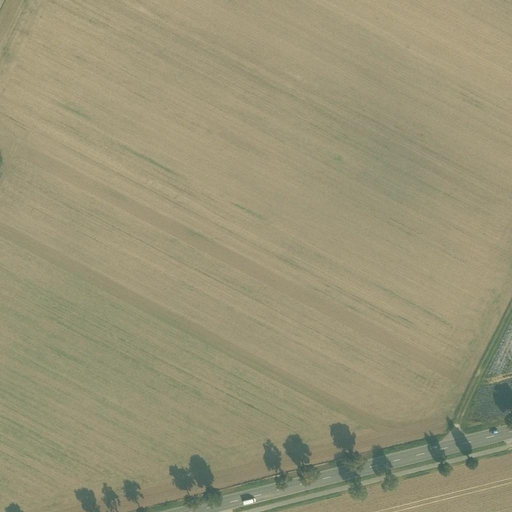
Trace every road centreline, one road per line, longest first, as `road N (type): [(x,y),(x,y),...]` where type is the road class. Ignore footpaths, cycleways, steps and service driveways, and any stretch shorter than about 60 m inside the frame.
road 1 (secondary): [(191,511),(511,431)]
road 2 (track): [(511,310),(446,448)]
